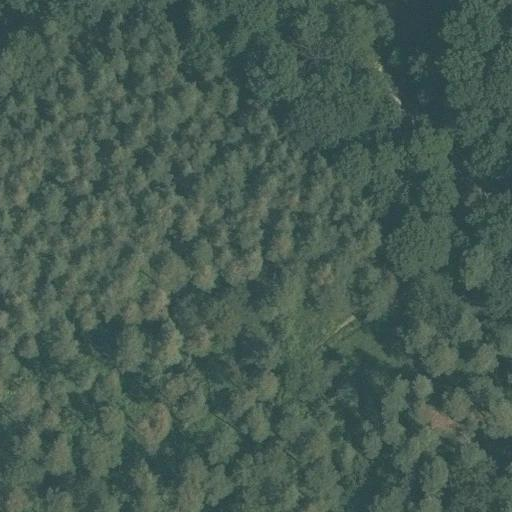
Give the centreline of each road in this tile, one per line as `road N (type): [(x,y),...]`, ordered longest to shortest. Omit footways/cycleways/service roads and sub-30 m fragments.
road 1 (unknown): [(232,511),(313,407),(339,358),(400,306),(419,262),(431,117)]
road 2 (track): [(511,192),(454,145),(344,0)]
